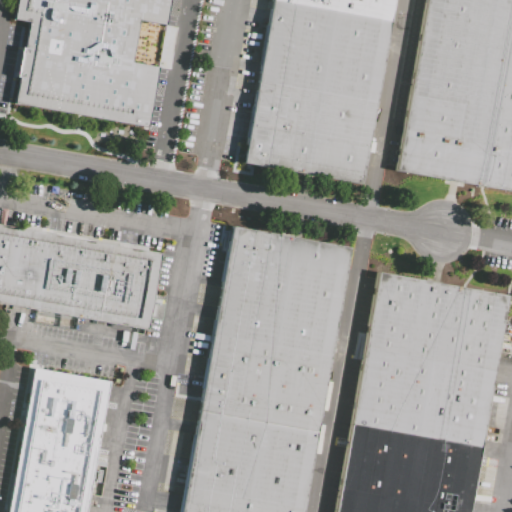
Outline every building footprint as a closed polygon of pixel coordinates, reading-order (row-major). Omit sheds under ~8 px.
[(14,0),(11,22),(26,24),(12,106),(15,106),(147,129),(147,126),(157,70),(128,65),(136,22),(165,27),(165,25),(169,0),(14,0)] [(270,0),(270,2),(389,23),(393,0),(270,0)] [(396,173),(441,181),(461,184),(511,192),(511,0),(426,0),(398,165),(396,173)] [(260,58),(379,79),(389,23),(270,2),(260,58)] [(251,108),(370,129),(379,79),(260,58),(251,108)] [(241,164),(244,164),(252,166),(361,185),(361,182),(370,129),(251,108),(245,142),(242,158),(241,164)] [(0,224),(0,259),(152,287),(158,254),(0,224)] [(230,226),(348,247),(345,267),(316,432),(197,411),(230,226)] [(0,259),(152,287),(144,330),(0,303),(0,259)] [(378,272),(429,281),(437,283),(504,295),(508,295),(504,316),(481,447),(351,423),(377,279),(378,272)] [(6,511),(32,369),(108,383),(84,511),(6,511)] [(316,432),(310,464),(191,443),(197,411),(316,432)] [(337,499),(407,511),(469,511),(481,447),(351,423),(337,499)] [(310,464),(304,498),(185,477),(191,443),(310,464)] [(304,498),(301,511),(179,511),(185,477),(304,498)] [(334,511),(407,511),(337,499),(334,511)]
